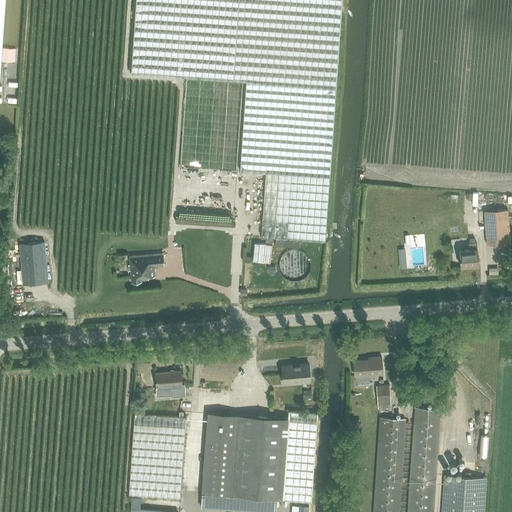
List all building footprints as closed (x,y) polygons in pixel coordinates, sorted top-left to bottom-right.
[(136,0),(131,72),(247,80),(240,171),(266,173),(261,237),(325,241),(336,88),(342,0),(136,0)] [(235,182),(242,81),(187,77),(181,171),(189,172),(186,206),(204,207),(204,214),(232,216),(234,190),(239,190),(240,182),(235,182)] [(509,217),(485,219),(487,244),(510,243),(509,217)] [(20,243),(24,283),(48,281),(45,241),(20,243)] [(469,250),(460,250),(461,266),(478,265),(477,242),(469,243),(469,250)] [(311,269),(311,266),(311,264),(310,260),(309,258),(307,256),(305,254),(302,252),(300,251),(297,251),(294,251),(290,252),(287,253),(285,255),(283,257),(281,260),(280,263),(280,266),(280,270),(281,272),(282,275),(284,277),(286,279),(289,281),(291,282),(294,282),(299,282),(301,281),(304,280),(307,278),(309,275),(310,272),(311,269)] [(149,279),(148,276),(155,275),(154,265),(164,264),(163,252),(129,255),(132,282),(142,281),(142,279),(149,279)] [(372,356),(373,359),(354,360),(355,376),(383,373),(382,355),(372,356)] [(280,366),(282,384),(309,382),(308,364),(280,366)] [(181,370),(155,372),(157,396),(171,395),(171,396),(185,395),(184,384),(182,384),(181,370)] [(389,384),(376,385),(378,408),(389,408),(389,404),(391,404),(389,384)] [(407,511),(434,511),(441,408),(415,406),(407,511)] [(289,418),(283,499),(311,501),(317,412),(290,410),(289,418)] [(208,412),(202,493),(283,499),(289,418),(208,412)] [(129,493),(181,497),(186,416),(135,413),(129,493)] [(372,511),(399,511),(406,418),(379,416),(372,511)] [(483,511),(486,477),(445,474),(442,511),(483,511)]
